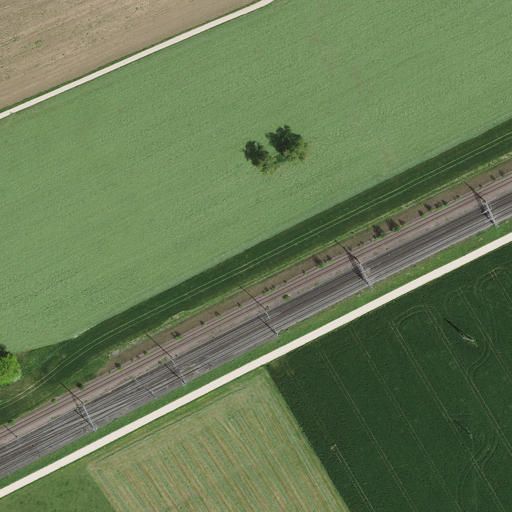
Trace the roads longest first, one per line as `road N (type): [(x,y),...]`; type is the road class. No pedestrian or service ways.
road 1 (track): [(0,488),(511,235)]
road 2 (track): [(267,0),(0,116)]
